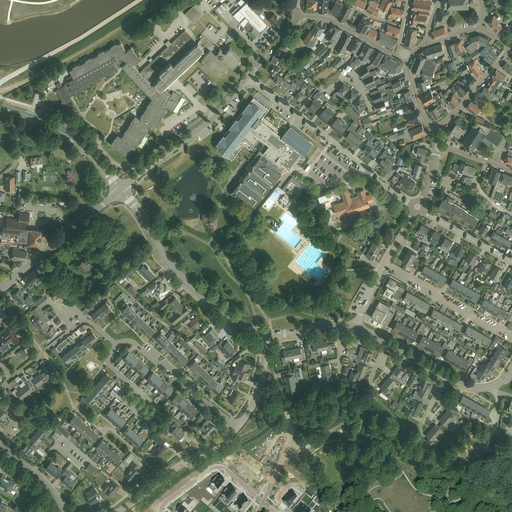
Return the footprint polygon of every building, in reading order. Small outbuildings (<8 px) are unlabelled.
[(316,8),(316,0),(307,0),(307,10),(307,12),(310,12),(311,10),(311,7),(316,8)] [(319,0),(319,12),(327,13),(328,0),(319,0)] [(336,0),(334,4),(332,6),(333,6),(331,10),(338,14),(344,4),(336,0)] [(363,9),(366,3),(361,0),(355,0),(354,4),(363,9)] [(372,0),(369,4),(376,8),(378,4),(372,0)] [(387,12),(392,2),(388,0),(382,0),(379,8),(387,12)] [(432,1),(424,0),(413,0),(412,9),(413,9),(412,11),(417,12),(417,10),(419,10),(418,14),(429,16),(431,1),(432,1)] [(441,0),(442,4),(447,3),(447,4),(447,7),(447,8),(448,8),(449,9),(447,13),(449,14),(451,9),(451,7),(451,8),(452,8),(452,7),(456,7),(456,8),(456,7),(460,7),(460,8),(460,7),(464,7),(464,8),(464,7),(468,7),(468,8),(468,7),(469,7),(469,6),(472,3),(473,3),(474,3),(474,0),(441,0)] [(259,33),(267,26),(246,3),(242,7),(241,8),(233,15),(254,38),(260,33),(259,33)] [(344,23),(352,7),(345,3),(337,18),(344,23)] [(217,7),(220,13),(227,9),(224,4),(217,7)] [(377,13),(379,10),(376,8),(369,4),(365,10),(371,13),(373,11),(377,13)] [(258,14),(263,10),(259,6),(257,8),(253,5),(251,7),(258,14)] [(185,14),(193,23),(202,14),(194,6),(185,14)] [(239,6),(231,13),(233,15),(241,8),(239,6)] [(394,16),(402,18),(404,10),(391,7),(388,17),(393,18),(394,16)] [(449,14),(447,13),(440,10),(438,14),(436,20),(445,23),(449,14)] [(412,11),(409,23),(416,25),(417,22),(426,23),(427,17),(416,14),(417,12),(412,11)] [(283,25),(282,24),(283,23),(274,14),(268,20),(277,29),(278,28),(279,29),(283,25)] [(364,27),(367,21),(366,20),(367,17),(363,15),(356,29),(360,31),(363,27),(364,27)] [(503,27),(494,16),(487,22),(496,33),(497,33),(498,32),(498,33),(500,31),(503,27)] [(363,27),(360,31),(366,35),(372,24),(367,21),(364,27),(363,27)] [(400,29),(388,24),(385,33),(398,38),(400,29)] [(321,41),(326,33),(323,32),(324,30),(315,25),(311,32),(310,31),(304,41),(305,42),(306,42),(312,45),(316,38),(321,41)] [(334,42),(342,30),(332,25),(325,37),(334,42)] [(511,34),(511,25),(511,26),(511,27),(505,25),(503,31),(511,34)] [(408,27),(406,36),(410,37),(410,35),(411,35),(412,34),(416,35),(417,30),(408,27)] [(434,40),(447,35),(444,27),(431,32),(434,40)] [(144,38),(153,32),(150,28),(142,34),(144,38)] [(393,50),(398,41),(380,31),(379,33),(370,28),(366,35),(393,50)] [(171,79),(174,82),(176,80),(174,77),(204,49),(203,48),(208,51),(213,44),(203,36),(198,42),(197,43),(191,36),(185,30),(139,73),(137,75),(133,79),(149,97),(150,96),(152,98),(163,87),(171,79)] [(343,54),(353,37),(345,32),(335,49),(343,54)] [(404,45),(414,47),(416,35),(412,34),(411,35),(410,35),(410,37),(406,36),(404,45)] [(489,39),(480,34),(471,37),(473,43),(479,51),(480,51),(486,45),(489,39)] [(356,53),(362,42),(354,37),(347,48),(356,53)] [(454,43),(458,48),(461,53),(461,54),(466,52),(463,44),(461,40),(455,42),(455,43),(454,43)] [(328,49),(322,42),(313,51),(319,57),(328,49)] [(114,71),(121,67),(124,69),(133,79),(137,75),(139,73),(132,65),(133,64),(134,65),(141,58),(139,56),(138,57),(133,50),(131,47),(126,52),(121,43),(69,71),(72,76),(70,77),(71,80),(65,83),(66,84),(64,85),(65,86),(68,93),(70,97),(74,95),(73,94),(76,92),(75,92),(83,88),(89,85),(88,85),(96,81),(101,78),(108,74),(109,74),(114,71)] [(448,45),(450,51),(452,56),(454,64),(461,62),(458,54),(461,53),(458,48),(454,43),(448,45)] [(473,43),(466,48),(474,59),(478,56),(481,54),(479,52),(479,51),(473,43)] [(493,47),(488,43),(480,51),(485,56),(484,57),(492,64),(498,56),(490,50),(493,47)] [(225,53),(224,51),(222,51),(222,50),(220,48),(218,50),(218,52),(217,52),(215,54),(214,53),(218,48),(213,44),(208,51),(201,60),(204,62),(202,64),(209,69),(210,69),(212,70),(215,67),(221,72),(221,73),(224,73),(224,71),(229,65),(232,68),(234,65),(235,66),(240,59),(239,58),(240,55),(230,47),(225,53)] [(360,53),(358,57),(362,59),(370,46),(366,44),(360,53)] [(432,47),(435,56),(444,53),(442,44),(432,47)] [(366,61),(373,48),(370,46),(362,59),(366,61)] [(427,57),(426,58),(430,60),(436,58),(435,56),(432,47),(425,49),(427,57)] [(379,51),(378,51),(372,62),(378,65),(384,54),(379,51)] [(403,65),(386,55),(379,67),(384,70),(385,68),(390,71),(389,72),(391,73),(392,72),(395,74),(397,71),(399,72),(403,65)] [(437,63),(430,60),(426,58),(418,55),(411,70),(431,78),(434,72),(435,71),(436,69),(435,68),(437,63)] [(307,68),(314,62),(310,56),(302,63),(307,68)] [(478,56),(474,59),(469,63),(469,64),(473,69),(478,65),(475,61),(478,59),(480,58),(478,56)] [(340,57),(332,66),(336,70),(339,67),(338,66),(344,60),(340,57)] [(361,61),(356,58),(354,62),(352,61),(350,66),(348,65),(345,69),(344,68),(341,73),(346,75),(348,71),(350,72),(352,67),(354,68),(356,64),(358,65),(361,61)] [(480,58),(478,59),(482,63),(481,63),(484,66),(484,65),(487,67),(489,65),(480,58)] [(511,70),(511,69),(511,66),(506,62),(502,67),(509,72),(511,69),(511,70)] [(464,72),(469,69),(466,64),(456,71),(459,76),(465,73),(464,72)] [(278,84),(283,79),(283,78),(280,76),(281,76),(278,75),(277,75),(276,74),(280,69),(274,65),(270,73),(275,76),(276,77),(273,80),(278,84)] [(483,73),(478,65),(473,69),(478,76),(483,73)] [(372,77),(377,74),(375,70),(370,72),(367,67),(359,73),(362,78),(364,76),(366,80),(372,77)] [(497,69),(492,76),(502,82),(506,76),(497,69)] [(470,86),(476,79),(471,75),(465,81),(470,86)] [(292,90),(294,87),(296,85),(293,83),(291,85),(286,81),(288,79),(285,76),(283,78),(283,79),(278,84),(279,85),(280,86),(281,87),(282,87),(285,89),(287,87),(292,90)] [(430,83),(431,80),(423,76),(421,82),(419,82),(421,90),(427,88),(426,85),(429,84),(429,83),(430,83)] [(500,82),(492,76),(485,86),(490,89),(494,91),(496,88),(500,83),(500,82)] [(374,81),(372,77),(366,80),(364,80),(367,86),(369,85),(370,88),(381,82),(380,80),(379,78),(374,81)] [(300,85),(299,86),(303,89),(307,83),(304,80),(300,85)] [(402,83),(401,83),(400,81),(397,82),(397,81),(394,82),(394,83),(392,84),(394,87),(390,89),(391,91),(395,90),(403,87),(403,86),(404,85),(403,83),(402,83)] [(344,84),(338,91),(336,93),(341,97),(342,97),(345,99),(347,97),(346,97),(350,93),(350,92),(348,90),(349,88),(344,84)] [(374,101),(376,101),(376,100),(383,98),(382,94),(386,92),(383,85),(378,87),(379,89),(373,92),(374,95),(372,96),(374,101)] [(456,91),(462,96),(467,91),(461,85),(456,89),(453,86),(450,89),(454,93),(456,91)] [(57,94),(59,98),(68,93),(65,86),(63,87),(58,89),(55,91),(57,94)] [(116,138),(115,138),(111,144),(126,154),(130,149),(132,150),(132,149),(133,150),(136,145),(137,146),(148,128),(149,126),(154,130),(167,109),(166,108),(167,107),(173,111),(181,97),(173,92),(171,95),(168,92),(163,87),(152,98),(152,100),(151,100),(140,117),(141,118),(141,119),(135,116),(121,138),(118,136),(118,137),(117,136),(116,138)] [(490,92),(485,87),(484,87),(483,87),(482,89),(482,90),(480,92),(489,100),(495,94),(492,91),(490,92)] [(352,90),(350,92),(350,93),(346,97),(347,97),(351,101),(350,103),(353,106),(355,104),(354,104),(358,100),(357,100),(355,98),(357,95),(352,90)] [(412,100),(409,90),(401,93),(402,97),(395,100),(397,105),(412,100)] [(318,98),(320,96),(326,102),(328,99),(329,99),(319,91),(315,94),(314,96),(318,98)] [(434,96),(431,91),(421,97),(426,105),(429,103),(429,104),(432,102),(432,101),(434,100),(434,101),(439,98),(437,94),(434,96)] [(303,100),(306,97),(303,95),(299,92),(295,97),(299,101),(301,98),(303,100)] [(63,105),(72,100),(70,97),(68,93),(59,98),(62,102),(61,102),(63,105)] [(453,109),(460,102),(457,98),(458,97),(454,93),(447,100),(449,102),(447,104),(453,109)] [(472,100),(479,105),(481,107),(483,104),(484,105),(485,105),(486,105),(486,104),(486,103),(485,102),(486,102),(477,94),(472,100)] [(388,96),(383,98),(376,100),(376,101),(377,101),(378,104),(375,104),(378,110),(387,106),(385,102),(390,100),(388,96)] [(354,104),(355,104),(359,108),(358,110),(361,113),(367,106),(366,105),(366,106),(364,103),(365,101),(360,97),(357,100),(358,100),(354,104)] [(267,149),(265,151),(263,154),(259,151),(257,154),(249,164),(248,164),(249,164),(246,167),(248,169),(242,176),(241,176),(239,179),(238,179),(240,181),(230,194),(234,197),(237,193),(254,207),(281,174),(279,173),(282,169),(285,171),(287,169),(289,171),(293,165),(294,166),(293,165),(295,162),(296,163),(295,162),(302,154),(304,155),(311,146),(288,129),(280,139),(279,138),(280,136),(279,136),(262,122),(264,119),(263,119),(262,118),(268,110),(266,113),(251,101),(253,98),(238,117),(237,117),(238,118),(236,120),(235,119),(236,120),(228,129),(226,131),(215,146),(221,151),(220,151),(225,155),(225,154),(231,159),(235,155),(236,156),(237,156),(238,155),(238,154),(237,153),(244,144),(249,148),(254,142),(255,141),(257,137),(259,139),(261,141),(269,146),(272,149),(270,152),(267,149)] [(314,112),(318,108),(319,108),(322,104),(318,101),(314,98),(312,101),(314,102),(313,103),(309,108),(314,112)] [(442,109),(444,108),(443,104),(445,103),(442,98),(438,100),(440,103),(438,104),(439,106),(436,108),(436,107),(431,110),(435,117),(436,116),(436,117),(439,115),(440,114),(441,113),(442,112),(442,110),(442,109)] [(330,107),(333,103),(328,99),(325,103),(330,107)] [(471,101),(466,107),(475,115),(480,109),(471,101)] [(407,112),(415,109),(413,102),(405,105),(405,107),(402,108),(404,113),(407,112)] [(332,117),(334,114),(331,111),(327,108),(324,111),(324,110),(319,116),(326,122),(331,116),(332,117)] [(356,121),(360,116),(352,110),(348,114),(356,121)] [(419,120),(419,119),(416,110),(406,114),(409,123),(413,122),(419,120)] [(331,126),(334,128),(340,133),(343,129),(344,130),(348,126),(344,123),(344,122),(341,119),(340,120),(337,118),(331,126)] [(363,120),(365,128),(372,125),(370,118),(363,120)] [(459,119),(457,122),(451,131),(452,131),(451,132),(453,133),(454,133),(459,136),(461,132),(463,134),(466,129),(464,128),(465,128),(462,126),(463,123),(463,121),(459,119)] [(475,146),(484,132),(489,126),(477,121),(474,125),(463,141),(462,142),(473,149),(474,149),(475,146)] [(346,137),(351,141),(358,133),(359,134),(361,132),(358,130),(357,131),(356,132),(354,130),(356,127),(352,125),(348,130),(350,131),(346,137)] [(425,135),(426,135),(422,126),(410,131),(414,140),(422,136),(422,137),(425,136),(425,135)] [(495,129),(491,127),(489,126),(484,132),(487,134),(482,140),(489,145),(491,142),(497,146),(503,138),(493,131),(495,129)] [(360,135),(359,134),(358,133),(351,141),(357,146),(361,140),(358,137),(360,135)] [(362,151),(367,155),(372,149),(369,146),(371,144),(368,141),(366,144),(367,145),(362,151)] [(376,144),(372,149),(367,155),(373,159),(375,155),(376,156),(378,154),(375,151),(379,147),(382,146),(382,143),(379,141),(376,144)] [(419,144),(414,143),(414,146),(413,149),(417,150),(416,153),(420,154),(419,159),(423,160),(424,155),(425,155),(426,149),(419,147),(419,144)] [(392,158),(392,157),(390,154),(388,157),(387,157),(385,159),(384,158),(382,159),(378,164),(383,168),(392,158)] [(38,166),(42,165),(41,157),(31,158),(32,166),(35,166),(35,171),(39,170),(38,166)] [(395,160),(392,158),(383,168),(389,172),(392,167),(391,166),(394,163),(393,162),(395,160)] [(473,175),(476,169),(468,166),(468,165),(462,163),(461,166),(454,163),(452,170),(459,172),(459,171),(465,173),(465,172),(473,175)] [(418,177),(420,171),(413,169),(412,172),(414,172),(413,173),(412,172),(411,173),(410,174),(411,175),(413,175),(413,176),(418,177)] [(488,181),(495,184),(496,184),(500,172),(491,169),(489,175),(490,176),(488,181)] [(495,184),(490,199),(500,203),(504,193),(511,176),(500,172),(496,184),(495,184)] [(411,189),(415,183),(405,174),(400,181),(411,189)] [(6,191),(15,191),(14,177),(6,177),(6,191)] [(294,184),(297,181),(292,177),(282,189),(283,191),(291,181),(294,184)] [(307,189),(302,185),(300,188),(303,190),(295,200),(297,201),(307,189)] [(368,203),(373,201),(370,194),(365,195),(363,189),(356,192),(358,195),(350,198),(347,190),(340,192),(344,201),(333,205),(336,215),(347,211),(348,214),(369,206),(368,203)] [(331,192),(317,198),(319,203),(333,198),(331,192)] [(450,192),(448,194),(461,201),(462,199),(450,192)] [(291,200),(284,195),(280,201),(282,202),(286,205),(291,200)] [(472,229),(477,219),(466,213),(466,212),(455,205),(454,206),(443,199),(437,208),(449,215),(450,214),(461,221),(460,222),(472,229)] [(299,210),(300,209),(296,204),(291,209),(298,216),(302,213),(299,210)] [(2,231),(1,243),(3,243),(12,244),(12,240),(15,240),(15,241),(23,242),(29,242),(29,243),(39,244),(40,239),(40,236),(41,231),(31,230),(30,230),(25,230),(25,228),(26,223),(28,224),(29,218),(29,216),(30,213),(26,212),(26,213),(19,212),(18,219),(7,217),(6,224),(6,225),(3,225),(2,231)] [(307,224),(312,218),(307,214),(302,220),(307,224)] [(421,240),(424,242),(428,236),(425,234),(428,228),(421,224),(418,230),(416,233),(420,235),(419,237),(422,238),(421,240)] [(479,231),(484,235),(486,231),(488,232),(489,230),(491,227),(487,225),(486,226),(483,224),(479,231)] [(496,241),(500,235),(499,234),(501,231),(497,228),(495,232),(494,231),(490,238),(496,241)] [(315,235),(318,231),(316,230),(313,233),(311,232),(308,236),(312,239),(315,235)] [(428,235),(428,236),(424,242),(429,245),(431,242),(435,244),(437,241),(440,235),(434,231),(431,237),(428,235)] [(496,241),(502,245),(506,238),(507,236),(504,234),(503,237),(500,235),(496,241)] [(449,247),(452,242),(445,238),(440,247),(445,250),(442,256),(446,259),(449,252),(447,251),(449,247)] [(511,242),(506,238),(502,245),(508,248),(511,242)] [(371,246),(369,249),(376,253),(380,247),(373,243),(372,243),(369,241),(367,243),(371,246)] [(458,256),(460,257),(465,249),(459,245),(455,252),(453,251),(452,252),(450,256),(456,259),(458,256)] [(25,260),(26,256),(27,252),(18,250),(18,249),(13,248),(11,260),(16,260),(17,259),(25,260)] [(372,260),(376,253),(369,249),(367,253),(363,251),(362,253),(365,255),(365,256),(372,260)] [(409,250),(405,256),(418,263),(419,260),(415,258),(414,257),(416,254),(409,250)] [(427,254),(422,251),(419,256),(424,259),(427,254)] [(473,264),(478,256),(471,252),(466,261),(470,264),(469,267),(472,269),(475,264),(473,264)] [(88,266),(90,264),(91,266),(92,266),(95,264),(97,267),(100,265),(97,261),(95,259),(92,255),(89,257),(90,258),(85,262),(83,260),(77,265),(83,272),(89,267),(88,266)] [(418,263),(405,256),(402,262),(409,266),(411,263),(416,266),(415,269),(417,271),(420,265),(418,263)] [(454,259),(447,256),(445,261),(451,264),(454,266),(457,261),(454,259)] [(483,272),(485,274),(491,264),(484,260),(478,269),(480,271),(479,273),(481,274),(483,272)] [(430,269),(429,268),(426,266),(428,262),(426,261),(424,265),(424,266),(421,272),(426,276),(430,269)] [(149,280),(154,275),(147,268),(148,267),(147,267),(146,267),(143,264),(139,269),(144,274),(144,275),(146,278),(147,277),(149,280)] [(431,264),(429,268),(430,269),(426,276),(432,279),(436,272),(435,271),(431,269),(433,265),(431,264)] [(437,267),(435,271),(436,272),(432,279),(437,282),(441,275),(440,274),(437,272),(439,269),(437,267)] [(496,281),(502,271),(496,267),(495,270),(494,270),(490,277),(496,281)] [(442,270),(440,274),(441,275),(437,282),(443,285),(447,278),(442,275),(444,272),(442,270)] [(37,283),(41,280),(42,279),(43,280),(48,276),(44,272),(40,276),(38,277),(33,271),(27,277),(26,276),(23,279),(29,286),(30,287),(33,284),(33,283),(35,281),(37,283)] [(458,282),(457,282),(454,280),(456,276),(454,275),(452,279),(453,279),(449,286),(454,289),(458,282)] [(511,276),(510,275),(508,278),(503,285),(504,286),(510,289),(511,285),(511,276)] [(383,294),(397,302),(404,289),(396,285),(397,282),(390,278),(385,285),(386,286),(384,289),(385,290),(383,294)] [(460,278),(457,282),(458,282),(454,289),(460,292),(464,285),(463,285),(459,283),(462,279),(460,278)] [(465,281),(463,285),(464,285),(460,292),(465,295),(469,288),(468,288),(466,287),(468,283),(465,281)] [(162,294),(169,289),(166,285),(164,287),(160,282),(157,284),(156,282),(149,288),(152,291),(155,289),(159,294),(158,295),(160,298),(164,295),(162,294)] [(470,284),(468,288),(469,288),(465,295),(471,298),(474,291),(470,289),(472,285),(470,284)] [(503,295),(504,292),(502,291),(503,288),(499,285),(496,290),(503,295)] [(476,287),(474,291),(471,298),(476,301),(480,295),(476,292),(478,288),(476,287)] [(13,295),(20,302),(21,304),(24,302),(27,305),(33,300),(29,295),(26,297),(20,290),(13,295)] [(406,304),(407,305),(412,295),(407,292),(405,295),(402,293),(398,301),(400,302),(403,300),(406,302),(405,304),(405,305),(406,304)] [(410,304),(413,306),(418,298),(412,295),(407,305),(409,306),(410,304)] [(490,302),(489,302),(486,300),(488,296),(486,295),(483,299),(484,299),(480,306),(486,309),(490,302)] [(43,297),(36,302),(39,305),(45,300),(43,297)] [(169,317),(171,321),(174,323),(174,324),(189,311),(184,305),(183,306),(175,297),(168,303),(176,312),(169,317)] [(416,309),(418,311),(423,301),(418,298),(413,306),(417,308),(416,309)] [(491,298),(489,302),(490,302),(486,309),(491,312),(495,305),(494,305),(496,301),(493,299),(491,298)] [(106,312),(111,308),(108,305),(111,303),(108,299),(105,301),(106,302),(101,306),(106,312)] [(165,300),(158,305),(161,309),(162,309),(168,304),(165,300)] [(134,306),(132,304),(130,306),(127,304),(125,301),(121,305),(123,308),(121,310),(126,314),(132,308),(134,306)] [(390,307),(379,301),(370,317),(386,326),(393,313),(388,311),(390,307)] [(418,310),(421,312),(421,310),(425,312),(429,304),(423,301),(418,311),(418,310)] [(491,312),(496,316),(501,308),(500,308),(501,305),(498,303),(498,302),(496,301),(494,305),(495,305),(491,312)] [(91,314),(96,320),(101,316),(96,310),(91,303),(86,307),(88,310),(91,307),(94,312),(91,314)] [(502,304),(501,305),(500,308),(501,308),(496,316),(502,319),(506,312),(502,309),(504,305),(502,304)] [(46,322),(41,316),(44,314),(38,305),(31,311),(37,319),(33,322),(38,328),(46,322)] [(161,309),(158,305),(151,311),(171,327),(174,323),(171,321),(159,311),(161,309)] [(106,312),(101,306),(96,310),(101,316),(106,312)] [(126,314),(130,319),(136,313),(132,308),(126,314)] [(429,317),(435,320),(439,312),(433,309),(429,317)] [(435,320),(440,323),(444,315),(439,312),(435,320)] [(130,319),(135,323),(141,317),(136,313),(130,319)] [(203,323),(197,315),(190,321),(188,319),(183,322),(187,327),(189,325),(193,330),(202,322),(203,323)] [(446,326),(450,319),(444,315),(440,323),(446,326)] [(397,333),(402,324),(397,322),(399,318),(396,316),(393,322),(395,323),(392,330),(397,333)] [(139,327),(145,321),(141,317),(135,323),(139,327)] [(446,326),(451,329),(455,322),(450,319),(446,326)] [(139,327),(144,332),(150,326),(145,321),(139,327)] [(46,322),(38,328),(42,334),(43,334),(47,339),(57,331),(53,325),(50,328),(46,322)] [(461,325),(455,322),(451,329),(450,332),(452,333),(454,331),(457,333),(461,325)] [(397,333),(402,336),(407,327),(402,324),(397,333)] [(154,326),(152,328),(150,326),(144,332),(148,336),(154,330),(156,332),(157,330),(154,326)] [(463,334),(469,337),(473,329),(467,326),(463,334)] [(0,343),(0,344),(0,348),(3,352),(9,347),(6,344),(12,340),(15,343),(19,339),(10,327),(3,333),(5,336),(0,339),(0,343)] [(407,339),(412,330),(407,327),(402,336),(407,339)] [(213,339),(218,335),(212,328),(202,336),(203,336),(204,335),(208,340),(207,341),(211,346),(215,342),(213,339)] [(86,333),(88,335),(93,342),(98,338),(93,331),(91,329),(86,333)] [(416,335),(419,336),(422,331),(418,329),(416,333),(412,330),(407,339),(413,341),(416,335)] [(474,340),(479,332),(473,329),(469,337),(474,340)] [(423,347),(427,339),(423,336),(425,332),(422,331),(419,336),(421,338),(417,344),(423,347)] [(160,342),(166,336),(161,332),(155,338),(160,342)] [(474,340),(480,343),(484,336),(479,332),(474,340)] [(83,339),(88,346),(93,342),(88,335),(83,339)] [(160,342),(164,347),(170,341),(166,336),(160,342)] [(490,339),(484,336),(480,343),(478,345),(481,347),(482,345),(485,346),(490,339)] [(78,343),(83,350),(88,346),(83,339),(78,343)] [(223,352),(225,351),(228,355),(226,357),(226,358),(232,352),(232,353),(233,352),(235,350),(228,340),(225,343),(222,339),(216,344),(218,346),(223,352)] [(423,347),(428,350),(432,342),(427,339),(423,347)] [(319,342),(321,351),(326,350),(327,354),(329,353),(332,353),(330,346),(328,346),(326,340),(319,342)] [(168,351),(174,345),(170,341),(164,347),(168,351)] [(196,341),(193,344),(205,354),(207,351),(196,341)] [(494,346),(496,343),(494,341),(490,346),(492,348),(496,351),(503,355),(507,349),(500,345),(498,348),(494,346)] [(20,359),(27,354),(24,350),(27,347),(23,342),(18,347),(20,349),(15,353),(20,359)] [(319,353),(318,352),(321,351),(319,342),(312,343),(313,349),(311,350),(312,357),(315,356),(315,355),(318,354),(319,353)] [(433,353),(438,344),(432,342),(428,350),(433,353)] [(73,347),(78,354),(83,350),(78,343),(73,347)] [(442,349),(444,351),(447,345),(444,343),(442,347),(438,344),(433,353),(438,356),(442,349)] [(168,351),(173,356),(179,349),(174,345),(168,351)] [(448,361),(453,353),(448,351),(450,347),(447,345),(444,351),(447,352),(443,359),(448,361)] [(68,351),(73,358),(78,354),(73,347),(68,351)] [(360,350),(358,354),(361,356),(361,358),(357,356),(356,359),(363,362),(365,362),(366,360),(369,361),(372,354),(366,352),(367,349),(361,347),(360,350)] [(292,350),(293,358),(299,357),(299,360),(302,359),(302,360),(305,359),(304,353),(301,353),(299,348),(292,350)] [(173,356),(177,360),(183,354),(179,349),(173,356)] [(281,357),(283,364),(283,365),(289,364),(288,360),(293,358),(292,350),(283,352),(284,357),(281,357)] [(73,358),(68,351),(63,356),(68,362),(73,358)] [(123,358),(128,362),(134,355),(129,351),(123,358)] [(492,356),(499,361),(503,355),(496,351),(495,352),(494,353),(490,351),(489,354),(492,356)] [(448,361),(453,364),(458,356),(453,353),(448,361)] [(182,364),(188,358),(183,354),(177,360),(182,364)] [(238,362),(236,367),(246,371),(249,364),(241,360),(241,358),(240,357),(241,356),(239,354),(232,359),(235,362),(237,360),(238,362)] [(128,362),(132,367),(138,360),(134,355),(128,362)] [(453,364),(459,367),(463,359),(458,356),(453,364)] [(489,361),(496,366),(499,361),(492,356),(490,359),(486,357),(485,359),(489,361)] [(467,364),(470,365),(473,360),(469,358),(467,361),(463,359),(459,367),(464,370),(467,364)] [(358,365),(356,370),(365,373),(367,366),(364,365),(365,362),(363,362),(356,359),(354,364),(358,365)] [(132,367),(137,371),(143,364),(138,360),(132,367)] [(189,366),(193,371),(199,365),(195,360),(189,366)] [(489,361),(486,366),(490,368),(493,370),(496,366),(489,361)] [(123,367),(121,365),(120,365),(118,363),(115,367),(117,369),(120,371),(123,368),(123,367)] [(322,373),(331,371),(329,364),(323,365),(323,363),(316,364),(316,367),(320,366),(322,373)] [(143,364),(137,371),(142,375),(148,368),(143,364)] [(475,368),(479,370),(479,369),(486,374),(490,368),(486,366),(483,364),(481,367),(480,366),(479,367),(476,366),(476,367),(475,368)] [(193,371),(198,375),(204,369),(199,365),(193,371)] [(40,373),(37,375),(43,382),(49,377),(45,373),(48,372),(43,366),(38,371),(40,373)] [(231,378),(236,380),(239,381),(240,377),(245,380),(249,372),(246,371),(236,367),(236,366),(232,374),(233,374),(231,378)] [(404,372),(397,367),(392,372),(397,376),(395,378),(401,383),(402,384),(404,386),(406,384),(399,378),(401,376),(404,378),(408,374),(404,372)] [(198,375),(202,380),(208,373),(204,369),(198,375)] [(482,379),(486,374),(479,369),(479,370),(477,373),(473,371),(470,376),(475,379),(477,376),(482,379)] [(289,376),(286,377),(284,377),(287,391),(296,389),(293,377),(301,376),(299,370),(288,373),(289,376)] [(365,373),(356,370),(354,375),(351,373),(350,375),(349,378),(356,381),(357,378),(362,380),(365,373)] [(319,379),(320,381),(320,384),(327,383),(327,380),(332,378),(331,371),(322,373),(323,378),(319,379)] [(147,379),(152,383),(158,376),(153,372),(147,379)] [(102,378),(109,384),(113,379),(106,373),(102,378)] [(207,384),(213,378),(208,373),(202,380),(207,384)] [(43,382),(37,375),(34,378),(32,376),(28,379),(32,384),(34,383),(37,387),(43,382)] [(152,383),(157,387),(163,380),(158,376),(152,383)] [(391,388),(394,384),(397,387),(401,383),(395,378),(393,381),(389,377),(384,382),(391,388)] [(422,384),(422,385),(421,385),(420,386),(419,386),(419,387),(420,388),(429,392),(432,386),(429,384),(430,382),(422,377),(419,382),(422,384)] [(98,382),(105,389),(109,384),(102,378),(98,382)] [(207,384),(211,388),(217,382),(213,378),(207,384)] [(26,385),(22,388),(27,394),(33,390),(30,386),(32,384),(28,379),(24,382),(26,385)] [(162,392),(168,385),(163,380),(157,387),(159,389),(158,391),(158,392),(160,393),(162,392)] [(93,387),(101,393),(105,389),(98,382),(93,387)] [(222,387),(217,382),(211,388),(216,393),(222,387)] [(388,392),(391,388),(384,382),(380,388),(383,391),(379,395),(382,397),(384,395),(388,399),(391,394),(388,392)] [(168,385),(162,392),(167,396),(173,389),(168,385)] [(235,404),(241,393),(236,391),(238,388),(232,385),(230,388),(234,390),(228,400),(235,404)] [(89,392),(96,398),(101,393),(93,387),(89,392)] [(22,399),(27,394),(22,388),(18,391),(16,388),(12,391),(16,397),(18,395),(22,399)] [(415,391),(413,395),(421,400),(422,397),(425,399),(429,392),(420,388),(418,393),(415,391)] [(96,398),(89,392),(85,397),(92,403),(96,398)] [(174,407),(176,404),(182,397),(177,393),(171,400),(174,402),(172,405),(174,407)] [(410,405),(411,406),(420,410),(423,404),(420,402),(421,400),(413,395),(410,394),(408,399),(412,401),(410,405)] [(464,406),(468,399),(462,396),(458,403),(462,405),(460,409),(462,410),(465,407),(464,406)] [(176,404),(181,408),(187,401),(182,397),(176,404)] [(115,407),(120,401),(117,398),(112,404),(115,407)] [(468,413),(470,410),(469,409),(473,402),(468,399),(464,406),(465,407),(468,408),(466,412),(468,413)] [(184,415),(186,413),(192,406),(187,401),(181,408),(184,411),(182,412),(182,413),(184,415)] [(475,412),(479,405),(473,402),(469,409),(470,410),(473,411),(471,415),(473,416),(475,413),(475,412)] [(479,419),(481,416),(480,415),(484,408),(479,405),(475,412),(475,413),(479,415),(477,418),(479,419)] [(195,417),(193,415),(197,410),(192,406),(186,413),(189,415),(188,415),(189,418),(192,421),(195,417)] [(420,410),(411,406),(409,411),(406,409),(403,413),(411,417),(412,415),(416,417),(420,410)] [(105,414),(110,419),(115,412),(110,408),(105,414)] [(480,415),(481,416),(484,418),(482,421),(487,424),(490,418),(487,416),(489,411),(484,408),(480,415)] [(444,415),(452,422),(455,418),(457,420),(460,416),(455,411),(453,413),(449,409),(444,415)] [(110,419),(114,423),(120,416),(115,412),(110,419)] [(69,422),(73,426),(79,419),(74,415),(73,416),(70,414),(64,421),(67,424),(69,422)] [(452,422),(444,415),(439,420),(442,423),(440,425),(447,431),(450,427),(449,426),(452,422)] [(120,416),(114,423),(119,427),(125,420),(120,416)] [(73,426),(78,430),(84,423),(79,419),(73,426)] [(199,428),(202,430),(208,436),(215,427),(209,422),(206,420),(199,428)] [(179,439),(184,434),(179,429),(181,427),(175,422),(171,426),(174,429),(171,432),(179,439)] [(83,434),(88,427),(84,423),(78,430),(83,434)] [(437,436),(438,438),(442,434),(443,435),(447,431),(440,425),(438,427),(435,424),(430,430),(437,436)] [(65,429),(61,425),(57,430),(62,434),(65,429)] [(40,428),(35,434),(42,439),(45,436),(47,438),(49,436),(51,433),(45,429),(42,426),(40,428)] [(122,433),(127,437),(133,430),(128,426),(122,433)] [(83,434),(87,438),(93,431),(88,427),(83,434)] [(127,437),(132,441),(138,434),(133,430),(127,437)] [(437,436),(430,430),(425,435),(428,437),(426,440),(433,446),(435,444),(432,441),(437,436)] [(91,444),(98,435),(93,431),(87,438),(90,440),(88,442),(91,444)] [(151,440),(154,437),(157,433),(155,431),(149,438),(151,440)] [(34,442),(32,445),(37,449),(41,445),(38,443),(42,439),(35,434),(30,439),(34,442)] [(138,434),(132,441),(137,445),(142,438),(138,434)] [(156,442),(154,445),(157,447),(153,451),(151,453),(151,454),(153,456),(154,456),(156,453),(159,456),(167,447),(162,444),(165,441),(157,434),(153,439),(156,442)] [(100,451),(106,445),(101,441),(96,447),(98,449),(95,452),(97,454),(100,451)] [(35,451),(37,449),(32,445),(30,447),(27,443),(22,449),(28,455),(31,457),(32,455),(30,453),(33,449),(35,451)] [(104,457),(105,456),(105,455),(111,449),(106,445),(100,451),(103,453),(101,455),(104,457)] [(109,461),(110,460),(116,453),(111,449),(105,455),(105,456),(108,458),(106,459),(109,461)] [(88,456),(90,458),(93,460),(96,456),(97,454),(95,452),(93,454),(91,452),(88,456)] [(115,464),(120,457),(116,453),(110,460),(115,464)] [(129,464),(131,461),(134,457),(131,454),(127,458),(125,461),(129,464)] [(131,481),(139,472),(136,469),(138,466),(133,462),(130,465),(132,467),(125,475),(131,481)] [(57,475),(62,470),(58,467),(57,469),(50,463),(45,468),(53,475),(55,473),(57,475)] [(92,473),(95,468),(90,463),(86,468),(92,473)] [(63,478),(61,481),(65,484),(67,485),(66,485),(71,490),(74,486),(72,485),(75,482),(69,477),(72,473),(67,469),(61,476),(63,478)] [(14,487),(17,483),(10,479),(9,481),(4,478),(5,477),(2,475),(1,477),(0,476),(0,485),(4,489),(4,490),(6,491),(8,489),(11,491),(13,487),(14,487)] [(218,477),(211,485),(217,489),(213,493),(217,496),(224,488),(221,486),(224,482),(218,477)] [(103,489),(105,491),(111,496),(119,487),(113,482),(110,486),(107,484),(103,489)] [(87,497),(86,497),(91,504),(98,500),(96,496),(99,494),(98,493),(94,487),(85,493),(87,497)] [(229,487),(221,496),(227,501),(225,504),(228,506),(233,500),(230,497),(235,492),(229,487)] [(300,498),(297,495),(292,491),(290,494),(287,497),(287,498),(283,503),(289,508),(292,504),(294,505),(300,498)] [(233,504),(229,508),(233,511),(236,509),(239,511),(240,511),(248,502),(242,497),(234,505),(233,504)] [(0,510),(3,511),(8,505),(4,503),(5,502),(0,498),(0,510)] [(178,509),(176,511),(186,511),(187,511),(191,511),(197,505),(193,501),(188,507),(184,503),(181,507),(180,506),(178,509)] [(295,511),(302,511),(306,508),(303,505),(304,504),(300,501),(296,507),(298,509),(295,511)]
